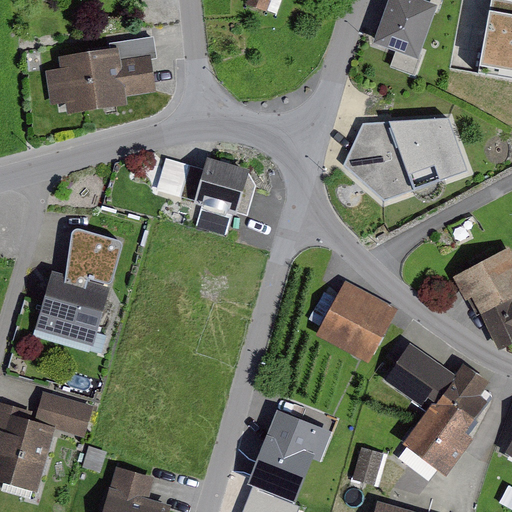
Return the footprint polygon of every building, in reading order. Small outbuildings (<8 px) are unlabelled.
[(443,0),(393,0),(382,36),(426,51),(443,0)] [(511,0),(493,0),(480,74),(511,80),(511,0)] [(145,51),(54,55),(57,107),(147,103),(145,51)] [(459,120),(369,119),(344,173),(383,199),(429,194),(475,170),(459,120)] [(255,171),(207,159),(196,205),(244,217),(255,171)] [(120,249),(84,238),(73,274),(60,270),(43,326),(96,342),(113,287),(108,285),(120,249)] [(511,245),(457,274),(478,314),(483,312),(511,296),(511,245)] [(395,307),(350,283),(323,333),(368,357),(395,307)] [(511,296),(483,312),(502,348),(511,342),(511,296)] [(501,397),(464,369),(410,440),(447,468),(501,397)] [(56,417),(6,404),(0,426),(0,466),(40,477),(56,417)] [(325,430),(283,414),(258,481),(299,497),(325,430)] [(362,443),(357,476),(380,479),(385,446),(362,443)] [(157,476),(121,465),(105,511),(174,511),(177,502),(151,494),(157,476)] [(511,478),(503,497),(511,500),(511,478)] [(419,511),(382,502),(379,511),(419,511)]
